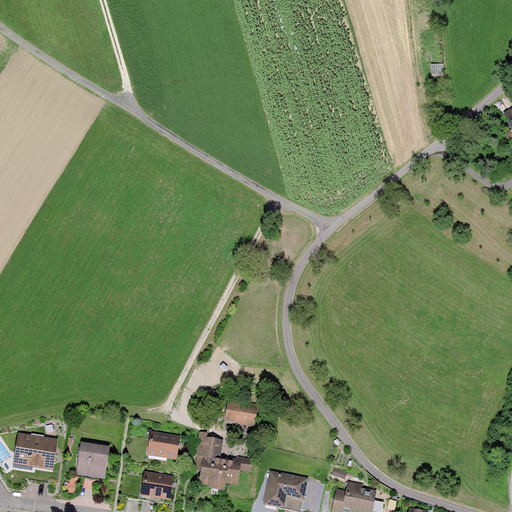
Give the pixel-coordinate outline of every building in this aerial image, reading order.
[(511,125),(502,130),(511,150),(511,125)] [(199,358),(206,361),(224,327),(217,324),(199,358)] [(256,402),(226,398),(223,422),(253,425),(256,402)] [(178,436),(150,431),(146,454),(175,459),(178,436)] [(57,439),(17,432),(11,467),(31,470),(32,467),(52,470),(57,439)] [(222,439),(199,434),(193,468),(200,469),(198,483),(205,485),(205,487),(223,491),(224,483),(236,485),(239,471),(248,472),(250,459),(237,457),(236,459),(219,456),(222,439)] [(109,445),(80,441),(75,475),(104,479),(109,445)] [(335,469),(333,477),(346,481),(348,473),(335,469)] [(171,475),(143,470),(139,494),(167,499),(171,475)] [(306,479),(268,471),(261,504),(299,511),(306,479)] [(344,491),(336,489),(331,511),(380,511),(383,499),(373,497),(374,488),(345,483),(344,491)]
